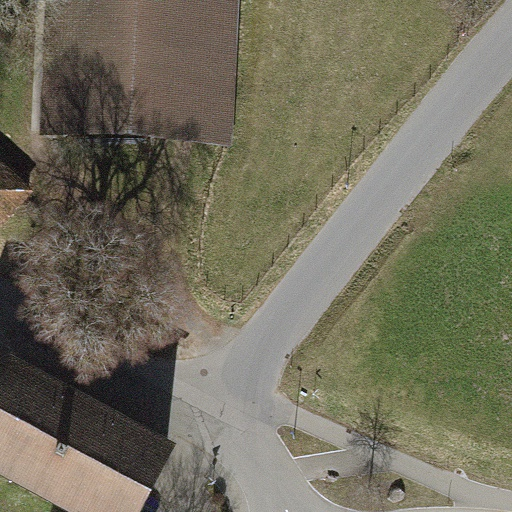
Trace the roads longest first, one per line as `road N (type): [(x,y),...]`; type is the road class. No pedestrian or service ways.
road 1 (track): [(232,389),(189,324),(51,180),(38,151),(46,0)]
road 2 (tertiary): [(511,41),(232,389)]
road 3 (residential): [(0,311),(122,389),(232,389)]
road 4 (residential): [(232,389),(280,511)]
